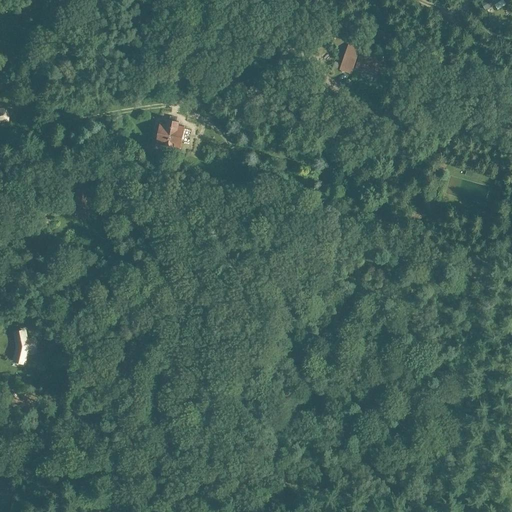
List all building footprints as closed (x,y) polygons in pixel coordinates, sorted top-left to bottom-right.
[(487,0),(486,1),(489,8),(498,5),(495,0),(487,0)] [(355,68),(377,76),(383,58),(363,51),(355,68)] [(0,111),(0,122),(8,121),(6,110),(0,111)] [(181,150),(185,128),(179,127),(179,122),(168,120),(167,124),(161,123),(156,145),(181,150)] [(79,188),(79,205),(85,218),(92,215),(88,205),(88,189),(79,188)] [(15,358),(23,360),(26,349),(35,347),(33,340),(26,341),(24,332),(15,334),(18,348),(15,358)] [(0,489),(0,495),(15,499),(19,483),(3,479),(0,489)]
